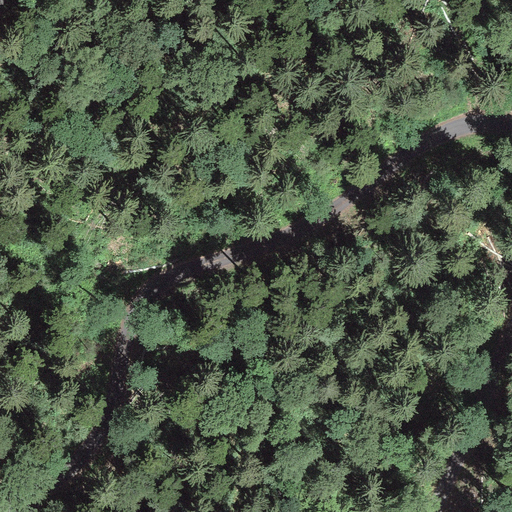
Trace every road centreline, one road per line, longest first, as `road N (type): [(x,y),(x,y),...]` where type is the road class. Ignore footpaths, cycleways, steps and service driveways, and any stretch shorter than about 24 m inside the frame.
road 1 (track): [(16,511),(64,479),(105,433),(134,324),(160,286),(299,232),(441,139),(468,128),(511,131)]
road 2 (track): [(511,345),(440,511)]
